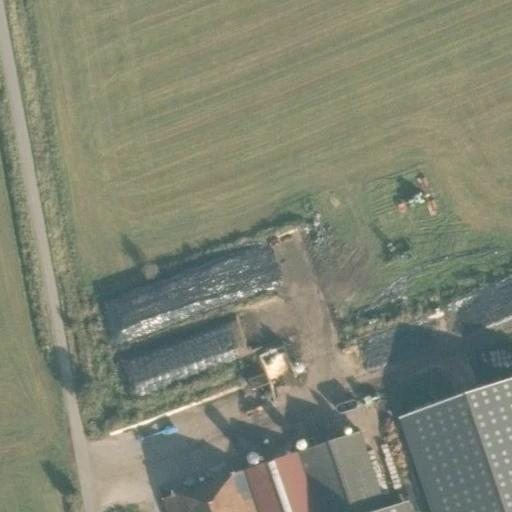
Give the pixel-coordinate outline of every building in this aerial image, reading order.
[(326,350),(342,345),(304,235),(288,240),(326,350)] [(414,328),(345,354),(351,371),(421,345),(414,328)] [(269,385),(265,375),(249,382),(252,391),(269,385)] [(511,511),(511,381),(407,417),(439,511),(511,511)] [(359,432),(162,500),(166,511),(412,511),(409,501),(385,509),(359,432)]
